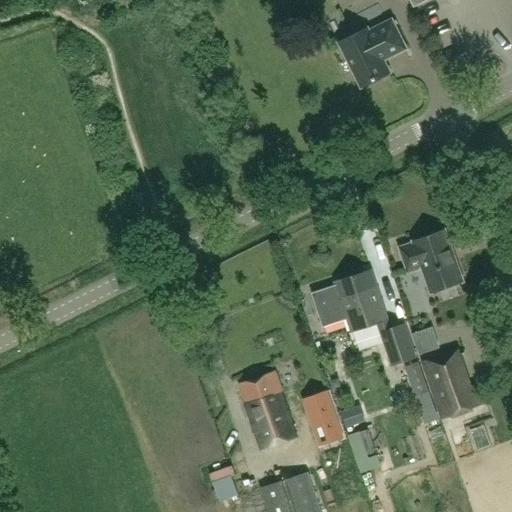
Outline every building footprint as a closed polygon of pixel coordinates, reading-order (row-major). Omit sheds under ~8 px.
[(368,30),(339,44),(361,89),(390,74),(384,61),(406,50),(392,21),(369,33),(368,30)] [(414,244),(401,248),(409,272),(422,268),(430,293),(463,283),(446,231),(413,242),(414,244)] [(312,293),(323,326),(348,318),(353,332),(377,324),(391,368),(416,359),(405,324),(391,328),(377,287),(374,288),(369,272),(337,283),(337,285),(312,293)] [(458,350),(424,361),(442,418),(482,405),(475,386),(471,387),(458,350)] [(419,362),(406,366),(425,424),(438,420),(419,362)] [(278,373),(239,386),(261,449),(296,437),(280,393),(284,391),(278,373)] [(343,441),(327,396),(306,403),(322,448),(343,441)] [(355,407),(341,412),(346,428),(360,423),(355,407)] [(369,429),(361,431),(368,454),(375,452),(369,429)] [(213,481),(220,500),(239,493),(231,474),(213,481)] [(320,511),(308,474),(262,489),(269,511),(320,511)]
